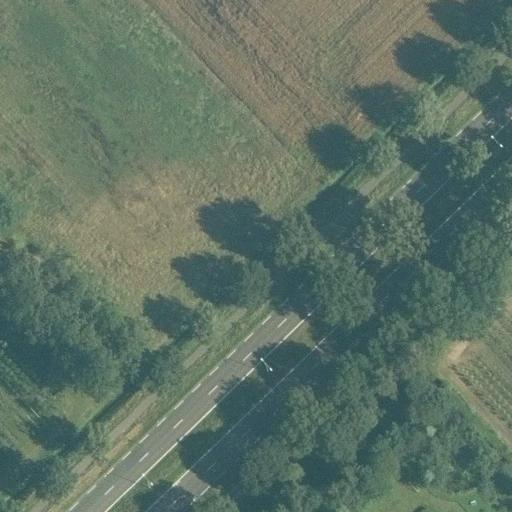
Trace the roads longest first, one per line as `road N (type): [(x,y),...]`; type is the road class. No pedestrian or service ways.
road 1 (primary): [(511,106),(94,511)]
road 2 (primary): [(169,511),(511,179)]
